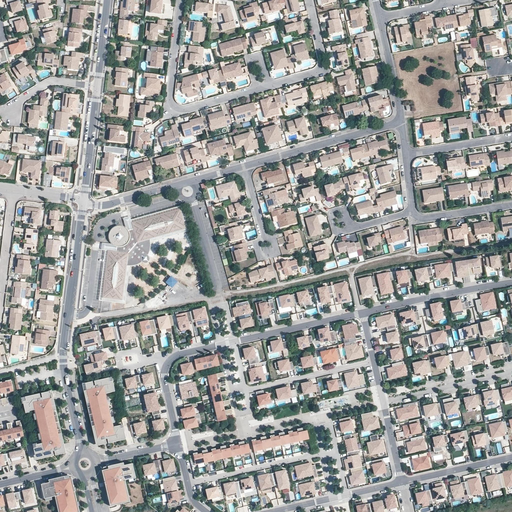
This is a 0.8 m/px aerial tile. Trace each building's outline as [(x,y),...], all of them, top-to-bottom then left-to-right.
[(18,0),(7,0),(5,1),(7,5),(10,4),(12,13),(21,11),(18,0)] [(51,9),(50,10),(48,10),(47,7),(49,6),(48,3),(50,3),(49,0),(37,0),(38,6),(40,10),(38,11),(37,11),(40,20),(53,16),(51,10),(51,9)] [(134,0),(123,0),(118,32),(129,34),(134,0)] [(152,0),(150,12),(160,14),(162,0),(152,0)] [(277,0),(273,0),(262,3),(265,12),(280,8),(277,0)] [(294,0),(283,0),(287,14),(297,11),(294,0)] [(214,5),(193,2),(192,11),(208,13),(208,18),(212,18),(214,5)] [(259,10),(256,2),(249,4),(250,8),(248,9),(247,6),(244,7),(246,18),(255,15),(254,12),(259,10)] [(218,4),(217,12),(223,13),(226,22),(221,24),(223,30),(236,27),(230,6),(218,4)] [(73,9),(71,22),(83,24),(84,11),(88,9),(89,5),(80,5),(79,10),(73,9)] [(363,8),(350,11),(354,28),(367,25),(363,8)] [(488,8),(478,10),(481,25),(490,24),(488,8)] [(468,12),(451,16),(453,26),(470,25),(468,12)] [(338,15),(328,17),(332,38),(342,35),(338,15)] [(451,16),(436,19),(438,29),(453,26),(451,16)] [(20,17),(8,20),(9,24),(11,23),(12,27),(15,26),(17,32),(26,29),(24,19),(21,20),(20,17)] [(296,22),(295,21),(297,20),(296,17),(291,19),(289,19),(291,24),(285,26),(287,33),(299,29),(300,34),(307,32),(303,20),(296,22)] [(166,20),(159,19),(158,24),(152,24),(150,35),(147,34),(147,39),(154,41),(156,31),(158,31),(158,28),(163,29),(163,26),(166,26),(166,20)] [(429,20),(414,23),(417,37),(432,33),(429,20)] [(201,23),(189,21),(188,31),(195,32),(195,41),(204,42),(205,33),(202,33),(203,27),(201,27),(201,23)] [(408,24),(394,27),(397,43),(412,40),(408,24)] [(55,42),(54,37),(52,31),(54,30),(53,26),(42,30),(46,44),(55,42)] [(81,28),(69,27),(67,47),(79,48),(81,28)] [(262,33),(248,36),(250,44),(264,41),(262,33)] [(497,35),(484,38),(486,51),(503,47),(501,38),(497,38),(497,35)] [(369,37),(356,40),(361,59),(373,57),(369,37)] [(18,43),(3,48),(4,50),(6,59),(12,57),(12,55),(21,52),(21,50),(26,48),(23,39),(18,41),(18,43)] [(241,39),(220,44),(223,57),(229,55),(229,53),(244,49),(241,39)] [(129,41),(122,40),(120,40),(119,45),(122,46),(121,51),(116,50),(116,59),(121,59),(122,55),(131,56),(131,46),(129,46),(129,41)] [(306,43),(294,47),(296,54),(291,56),(291,57),(293,63),(299,62),(298,60),(309,56),(306,43)] [(471,43),(461,45),(463,53),(465,53),(466,59),(468,59),(469,62),(473,64),(476,60),(474,58),(473,55),(475,55),(473,47),(472,47),(471,43)] [(343,44),(332,47),(336,66),(347,64),(343,44)] [(162,47),(154,46),(151,68),(159,69),(162,47)] [(204,47),(191,46),(190,53),(188,53),(187,63),(196,64),(196,62),(202,62),(204,47)] [(293,63),(291,57),(287,58),(285,50),(271,54),(274,67),(280,65),(281,68),(286,67),(285,64),(288,64),(290,69),(295,67),(293,63)] [(54,54),(38,52),(37,62),(52,65),(52,67),(58,67),(58,59),(53,59),(54,54)] [(83,54),(72,53),(74,56),(64,55),(63,66),(67,66),(68,69),(72,69),(73,66),(75,66),(75,62),(79,62),(79,57),(83,57),(83,54)] [(23,61),(12,68),(17,78),(29,72),(33,78),(36,75),(30,65),(27,68),(23,61)] [(239,62),(222,67),(224,76),(225,79),(242,73),(239,62)] [(128,67),(116,67),(116,85),(127,86),(128,67)] [(226,86),(225,79),(224,76),(219,78),(216,69),(202,73),(203,77),(207,76),(208,80),(214,79),(215,83),(220,82),(221,87),(226,86)] [(376,69),(364,71),(367,84),(379,82),(376,69)] [(157,74),(144,72),(144,77),(151,78),(151,83),(147,83),(147,88),(144,88),(143,94),(156,96),(156,89),(155,89),(155,84),(159,84),(160,79),(157,78),(157,74)] [(3,74),(0,76),(0,91),(1,92),(11,86),(3,74)] [(192,85),(195,84),(196,88),(200,86),(197,74),(182,78),(182,91),(183,94),(187,93),(188,98),(199,95),(196,91),(193,91),(192,85)] [(474,76),(469,77),(470,86),(468,86),(470,96),(472,95),(473,102),(481,100),(478,85),(476,85),(474,76)] [(351,77),(337,81),(341,93),(355,90),(351,77)] [(511,93),(511,81),(500,84),(501,87),(497,87),(497,83),(489,85),(489,93),(497,92),(499,101),(507,101),(506,95),(511,93)] [(328,82),(311,87),(315,99),(331,94),(328,82)] [(65,107),(64,112),(67,112),(76,113),(77,107),(74,108),(75,99),(77,99),(78,94),(63,91),(62,106),(65,107)] [(304,91),(287,96),(289,105),(307,100),(304,91)] [(128,118),(131,95),(120,93),(117,116),(128,118)] [(382,95),(363,101),(366,109),(370,108),(368,104),(371,104),(373,112),(379,110),(378,106),(386,104),(382,95)] [(278,96),(260,101),(265,118),(283,112),(278,96)] [(141,100),(138,117),(148,119),(152,102),(141,100)] [(359,102),(343,107),(347,117),(362,112),(359,102)] [(29,110),(28,122),(39,123),(40,111),(41,106),(30,105),(29,110)] [(253,105),(232,110),(235,119),(256,114),(253,105)] [(226,109),(207,114),(211,127),(229,122),(226,109)] [(511,109),(504,111),(504,116),(501,118),(502,125),(509,124),(508,122),(511,121),(511,109)] [(64,112),(56,111),(55,128),(66,129),(67,112),(64,112)] [(490,127),(502,125),(501,118),(499,113),(494,114),(494,113),(480,115),(481,121),(487,120),(487,123),(489,123),(490,127)] [(336,115),(322,120),(325,127),(339,122),(336,115)] [(304,117),(287,122),(290,130),(297,128),(298,129),(300,129),(302,136),(309,134),(304,117)] [(466,117),(447,120),(449,131),(467,128),(468,132),(473,131),(471,119),(466,120),(466,117)] [(200,120),(183,125),(186,135),(203,130),(200,120)] [(441,121),(422,124),(424,135),(443,132),(441,121)] [(125,126),(109,123),(106,139),(123,142),(125,126)] [(277,125),(261,129),(266,146),(281,141),(277,125)] [(149,129),(138,127),(134,148),(145,150),(149,129)] [(0,128),(0,140),(7,141),(9,132),(2,131),(0,128)] [(254,131),(234,136),(238,152),(258,148),(254,131)] [(176,132),(157,138),(160,147),(179,141),(176,132)] [(27,136),(18,135),(18,143),(26,144),(26,146),(35,147),(36,138),(28,137),(27,136)] [(227,140),(208,146),(213,161),(232,155),(227,140)] [(367,143),(371,155),(376,154),(376,153),(389,149),(386,140),(373,143),(372,142),(367,143)] [(53,141),(52,155),(62,155),(62,143),(53,141)] [(348,143),(338,145),(340,151),(341,155),(344,154),(344,155),(350,153),(348,148),(349,148),(348,143)] [(363,146),(350,150),(353,160),(371,155),(367,143),(363,145),(363,146)] [(202,146),(186,150),(189,163),(205,159),(202,146)] [(511,152),(497,154),(499,165),(511,163),(511,158),(511,156),(511,149),(510,149),(511,152)] [(340,151),(319,157),(322,168),(343,162),(341,155),(340,151)] [(114,171),(116,154),(104,152),(103,170),(114,171)] [(488,153),(470,156),(470,168),(485,166),(485,162),(489,161),(488,153)] [(175,154),(155,159),(158,171),(178,165),(175,154)] [(464,156),(447,159),(448,170),(466,167),(464,156)] [(40,161),(23,159),(22,171),(32,172),(31,178),(38,178),(40,161)] [(0,160),(0,174),(0,175),(2,172),(8,175),(12,165),(0,160)] [(303,162),(293,165),(296,175),(302,173),(304,177),(312,175),(311,170),(316,168),(313,161),(308,162),(309,167),(305,168),(303,162)] [(150,162),(132,166),(134,178),(152,174),(150,162)] [(391,164),(375,169),(380,186),(396,181),(391,164)] [(435,167),(421,169),(423,181),(437,179),(435,167)] [(69,168),(50,168),(49,174),(60,176),(65,177),(65,178),(64,182),(65,182),(67,183),(68,183),(69,168)] [(279,170),(263,174),(267,186),(282,181),(279,170)] [(341,178),(343,182),(345,190),(351,188),(355,190),(360,189),(359,186),(362,185),(361,182),(365,181),(362,172),(341,178)] [(101,176),(100,186),(108,187),(117,188),(117,186),(121,187),(122,179),(101,176)] [(511,177),(499,179),(500,192),(511,190),(511,177)] [(492,180),(472,183),(473,191),(479,190),(480,197),(489,196),(488,188),(493,187),(492,180)] [(234,181),(216,186),(219,197),(230,193),(234,205),(229,206),(231,212),(236,211),(238,216),(246,213),(239,191),(238,191),(234,181)] [(343,182),(325,188),(328,197),(345,191),(345,190),(343,182)] [(467,184),(448,187),(449,197),(464,195),(465,197),(469,197),(467,184)] [(314,187),(302,191),(304,195),(299,196),(302,203),(306,202),(305,199),(315,196),(317,202),(322,200),(319,189),(314,191),(314,187)] [(268,194),(271,206),(289,201),(285,189),(275,192),(274,188),(262,191),(264,195),(268,194)] [(442,188),(423,191),(425,204),(444,201),(442,188)] [(394,191),(380,195),(383,207),(397,203),(394,191)] [(369,202),(355,207),(359,217),(373,212),(369,202)] [(40,209),(25,207),(24,216),(30,217),(30,219),(30,223),(30,224),(38,225),(40,209)] [(284,207),(270,211),(272,216),(277,215),(279,222),(277,222),(279,229),(297,224),(293,210),(285,212),(284,207)] [(62,211),(50,209),(48,226),(60,228),(62,216),(62,211)] [(102,278),(100,295),(120,297),(126,251),(135,242),(184,228),(179,209),(165,213),(166,215),(146,220),(146,218),(130,222),(132,228),(126,230),(125,228),(122,226),(120,224),(117,225),(114,225),(111,227),(109,230),(108,232),(108,235),(108,238),(109,239),(110,241),(111,242),(113,243),(115,244),(115,250),(105,249),(103,265),(106,266),(104,279),(102,278)] [(316,215),(304,219),(310,238),(322,234),(316,215)] [(511,216),(501,219),(503,229),(511,227),(511,216)] [(488,223),(488,221),(473,223),(475,234),(490,232),(490,234),(495,234),(493,222),(488,223)] [(234,222),(224,224),(226,230),(229,229),(232,241),(243,238),(241,229),(239,230),(238,226),(235,227),(234,222)] [(467,223),(461,224),(463,227),(453,229),(453,227),(446,228),(449,242),(465,239),(464,235),(469,234),(467,223)] [(389,230),(384,232),(386,238),(391,237),(392,242),(405,238),(402,226),(395,228),(394,230),(389,232),(389,230)] [(37,229),(24,227),(22,249),(33,250),(34,245),(36,245),(37,229)] [(442,240),(440,227),(435,228),(436,230),(429,231),(429,229),(418,231),(420,243),(442,240)] [(291,230),(284,232),(286,237),(289,236),(291,243),(286,245),(288,250),(303,246),(299,233),(293,235),(291,230)] [(373,233),(364,236),(367,247),(376,244),(373,233)] [(60,239),(46,238),(45,256),(55,257),(56,243),(60,243),(60,239)] [(343,242),(337,244),(340,253),(347,251),(348,254),(356,252),(355,249),(360,248),(358,243),(353,244),(352,242),(344,245),(343,242)] [(245,243),(234,246),(236,251),(234,251),(237,262),(246,260),(244,252),(248,251),(245,243)] [(324,246),(314,249),(318,261),(328,259),(324,246)] [(29,256),(17,253),(16,272),(27,274),(29,256)] [(505,268),(503,255),(487,258),(488,266),(493,265),(494,268),(498,266),(498,264),(500,264),(501,269),(505,268)] [(481,271),(479,258),(468,260),(470,275),(474,274),(474,272),(481,271)] [(287,261),(275,264),(277,272),(283,270),(284,275),(286,276),(293,275),(292,270),(298,269),(296,260),(290,262),(291,264),(288,264),(287,261)] [(470,275),(468,260),(457,262),(459,277),(470,275)] [(276,279),(272,263),(265,265),(266,267),(252,271),(248,274),(251,283),(269,278),(270,280),(276,279)] [(454,271),(452,263),(437,265),(439,278),(451,275),(451,271),(454,271)] [(433,276),(431,266),(426,266),(427,269),(416,271),(418,281),(429,279),(428,277),(433,276)] [(57,276),(57,270),(43,269),(41,288),(46,289),(46,287),(50,287),(51,275),(57,276)] [(413,277),(411,269),(397,272),(400,283),(409,281),(408,278),(413,277)] [(394,280),(392,272),(378,275),(382,294),(392,292),(390,280),(394,280)] [(376,286),(373,276),(360,279),(364,295),(374,292),(373,287),(376,286)] [(169,277),(164,284),(170,289),(175,282),(169,277)] [(26,282),(14,281),(13,285),(15,286),(14,296),(12,296),(11,301),(20,303),(21,297),(24,297),(24,294),(30,295),(31,288),(25,287),(26,282)] [(350,296),(346,281),(331,285),(332,293),(334,298),(339,297),(339,299),(341,299),(342,302),(347,301),(346,297),(350,296)] [(332,293),(331,285),(318,288),(320,299),(330,297),(328,294),(332,293)] [(310,301),(307,291),(295,295),(297,302),(300,301),(301,306),(305,305),(304,303),(310,301)] [(495,304),(492,292),(482,295),(483,299),(476,300),(479,311),(491,308),(490,305),(495,304)] [(296,307),(293,294),(280,297),(283,307),(290,306),(292,308),(296,307)] [(54,300),(44,299),(43,305),(38,304),(38,310),(40,310),(40,318),(52,320),(54,300)] [(274,308),(272,299),(269,300),(269,302),(265,303),(264,301),(256,302),(258,309),(262,308),(264,318),(269,316),(268,313),(271,312),(271,309),(274,308)] [(250,313),(248,300),(235,303),(236,307),(233,308),(234,312),(236,312),(237,315),(239,315),(250,313)] [(461,304),(461,300),(451,302),(453,311),(469,308),(468,302),(461,304)] [(440,311),(438,303),(432,305),(433,309),(427,311),(428,316),(432,315),(433,318),(438,317),(438,320),(444,318),(443,311),(440,311)] [(18,308),(11,307),(10,313),(12,313),(10,328),(20,329),(22,314),(17,313),(18,308)] [(201,309),(190,312),(192,321),(193,322),(198,321),(198,323),(196,324),(197,327),(208,324),(206,313),(202,314),(201,309)] [(419,319),(417,312),(410,314),(409,311),(401,313),(404,323),(419,319)] [(192,321),(190,312),(177,315),(180,327),(185,326),(186,330),(190,329),(188,322),(192,321)] [(253,325),(250,313),(239,315),(242,327),(253,325)] [(172,315),(158,318),(160,329),(167,329),(167,327),(174,326),(172,315)] [(391,315),(373,320),(376,330),(386,327),(394,326),(391,315)] [(154,319),(141,322),(143,333),(148,332),(149,335),(157,333),(154,319)] [(494,332),(492,320),(477,324),(479,333),(480,335),(494,332)] [(116,326),(119,340),(119,341),(139,336),(136,322),(130,323),(130,325),(123,327),(122,325),(116,326)] [(349,325),(341,327),(342,331),(344,331),(345,336),(343,336),(345,345),(358,342),(356,334),(359,334),(357,324),(353,325),(352,322),(347,323),(349,325)] [(479,333),(477,324),(458,329),(461,341),(469,339),(468,336),(479,333)] [(119,340),(116,326),(103,329),(106,340),(110,339),(111,340),(114,339),(114,340),(119,340)] [(394,326),(386,327),(388,333),(386,334),(388,343),(398,341),(394,326)] [(328,332),(327,327),(319,329),(322,342),(337,338),(335,330),(328,332)] [(49,334),(49,330),(36,329),(35,343),(44,344),(44,340),(45,340),(46,334),(49,334)] [(102,344),(99,331),(80,335),(82,346),(98,342),(98,345),(102,344)] [(443,334),(443,331),(428,335),(430,344),(446,340),(445,337),(447,337),(446,333),(443,334)] [(413,336),(408,337),(409,344),(414,343),(415,348),(424,346),(425,348),(430,347),(427,332),(422,333),(423,337),(413,339),(413,336)] [(23,336),(12,335),(12,339),(13,340),(12,353),(23,354),(24,341),(22,341),(23,336)] [(312,335),(298,338),(300,348),(309,346),(308,343),(313,342),(312,335)] [(289,347),(288,341),(281,342),(281,340),(270,342),(272,351),(289,347)] [(357,346),(358,342),(345,345),(348,356),(351,356),(352,359),(364,357),(361,345),(357,346)] [(510,355),(508,343),(491,346),(493,357),(500,356),(500,357),(510,355)] [(393,361),(404,358),(400,344),(392,345),(393,351),(389,352),(390,355),(392,355),(393,361)] [(489,356),(487,347),(473,350),(476,363),(487,360),(486,357),(489,356)] [(254,348),(244,350),(246,359),(248,359),(250,365),(260,363),(259,356),(256,357),(254,348)] [(342,359),(339,348),(325,352),(325,355),(323,356),(325,363),(330,362),(330,364),(333,363),(333,361),(342,359)] [(93,355),(92,351),(86,352),(87,356),(91,355),(93,363),(100,361),(108,360),(106,352),(93,355)] [(471,365),(468,352),(452,355),(455,368),(471,365)] [(196,370),(196,371),(220,366),(217,356),(214,357),(213,354),(198,358),(199,361),(194,362),(196,370)] [(312,354),(301,357),(303,367),(318,363),(316,356),(312,357),(312,354)] [(447,356),(434,360),(436,370),(450,366),(447,356)] [(289,362),(288,360),(275,363),(276,369),(280,368),(280,371),(288,369),(289,371),(295,369),(293,361),(289,362)] [(93,363),(85,365),(87,376),(103,372),(100,361),(93,363)] [(432,375),(429,361),(412,364),(414,374),(426,372),(427,376),(432,375)] [(194,362),(181,365),(184,374),(196,371),(196,370),(194,362)] [(406,375),(403,362),(392,364),(393,368),(388,369),(390,379),(406,375)] [(260,363),(250,365),(252,370),(249,371),(252,381),(264,378),(260,363)] [(358,375),(357,371),(345,374),(348,388),(366,384),(364,374),(358,375)] [(223,372),(208,376),(210,385),(218,383),(217,378),(224,376),(223,372)] [(143,374),(138,375),(140,382),(144,381),(145,384),(153,382),(152,374),(143,376),(143,374)] [(135,378),(126,380),(128,389),(137,387),(136,383),(140,382),(138,375),(134,376),(135,378)] [(113,381),(112,377),(97,381),(98,383),(88,385),(90,392),(87,393),(97,436),(98,436),(100,444),(108,442),(107,440),(111,439),(112,443),(127,439),(122,418),(115,419),(109,393),(117,392),(116,388),(119,388),(117,380),(113,381)] [(191,379),(179,382),(183,400),(199,396),(196,382),(191,383),(191,379)] [(342,386),(341,379),(328,382),(330,391),(338,389),(338,387),(342,386)] [(13,388),(11,380),(5,381),(6,382),(2,383),(4,390),(4,392),(8,392),(8,389),(13,388)] [(311,381),(302,384),(305,394),(316,390),(317,396),(322,394),(319,384),(312,385),(311,381)] [(218,383),(210,385),(213,394),(220,392),(219,388),(226,386),(225,382),(218,383)] [(509,383),(501,385),(505,401),(511,399),(511,387),(510,388),(509,383)] [(290,391),(289,388),(277,390),(279,399),(292,396),(293,398),(298,397),(296,389),(290,391)] [(157,401),(154,389),(148,391),(149,394),(144,395),(146,403),(157,401)] [(487,389),(482,390),(485,406),(497,404),(496,400),(501,399),(498,390),(488,392),(487,389)] [(220,392),(213,394),(215,403),(222,401),(221,396),(228,395),(227,390),(220,392)] [(263,395),(262,391),(257,392),(260,406),(272,403),(269,394),(263,395)] [(479,394),(475,395),(475,397),(465,400),(467,410),(482,407),(479,394)] [(41,395),(23,400),(24,403),(26,413),(29,413),(32,412),(39,438),(32,439),(36,459),(53,455),(52,453),(55,452),(55,453),(63,451),(61,444),(63,444),(51,395),(41,397),(41,395)] [(452,400),(451,398),(444,399),(448,415),(453,414),(453,411),(458,410),(457,408),(461,407),(459,399),(452,400)] [(222,401),(215,403),(217,412),(225,410),(223,406),(230,404),(229,400),(222,401)] [(157,401),(146,403),(148,412),(153,411),(154,415),(161,413),(157,401)] [(192,403),(184,405),(185,409),(181,410),(183,417),(187,417),(195,415),(194,407),(198,406),(197,402),(192,403)] [(418,415),(415,402),(403,405),(404,409),(397,410),(399,419),(418,415)] [(442,413),(440,403),(424,406),(427,417),(442,413)] [(231,408),(225,410),(217,412),(219,421),(227,420),(225,414),(232,413),(231,408)] [(372,412),(361,414),(365,431),(380,428),(378,417),(374,418),(372,412)] [(161,413),(154,415),(156,421),(153,422),(155,429),(164,427),(161,413)] [(199,414),(195,415),(187,417),(188,421),(184,422),(186,428),(196,426),(195,418),(200,417),(199,414)] [(350,417),(340,419),(342,431),(353,429),(350,417)] [(419,419),(410,421),(411,427),(409,428),(408,425),(403,427),(405,436),(418,433),(416,424),(420,423),(419,419)] [(24,435),(20,420),(16,421),(18,428),(13,429),(15,437),(15,439),(20,438),(20,436),(24,435)] [(509,434),(505,421),(490,425),(493,437),(509,434)] [(13,429),(11,422),(7,423),(8,430),(4,431),(5,439),(15,437),(13,429)] [(144,422),(130,425),(132,432),(137,431),(137,433),(146,431),(144,422)] [(303,429),(298,430),(298,433),(300,440),(301,443),(303,443),(302,440),(309,438),(307,431),(303,432),(303,429)] [(467,430),(451,434),(453,445),(469,440),(467,430)] [(294,442),(300,440),(298,433),(293,434),(292,431),(288,432),(289,435),(290,442),(292,445),(294,444),(294,442)] [(284,433),(280,434),(280,437),(282,445),(282,447),(285,447),(284,444),(290,442),(289,435),(285,436),(284,433)] [(367,443),(370,454),(385,451),(382,440),(379,441),(378,434),(370,436),(372,442),(367,443)] [(488,434),(473,436),(474,445),(482,443),(483,445),(490,443),(488,434)] [(271,439),(273,447),(273,449),(276,449),(275,446),(282,445),(280,437),(275,438),(274,435),(270,436),(271,439)] [(350,435),(344,436),(344,439),(346,440),(348,452),(357,450),(355,438),(351,439),(350,435)] [(448,442),(447,435),(436,437),(437,442),(432,443),(434,452),(442,450),(441,446),(445,445),(445,442),(448,442)] [(426,448),(423,436),(411,439),(412,442),(407,444),(410,453),(426,448)] [(266,437),(261,438),(261,441),(263,449),(264,451),(267,451),(266,448),(273,447),(271,439),(267,440),(266,437)] [(256,439),(252,440),(255,454),(258,453),(257,450),(263,449),(261,441),(256,442),(256,439)] [(239,443),(239,446),(240,450),(241,453),(242,456),(245,456),(244,453),(250,451),(249,444),(245,445),(244,442),(239,443)] [(240,450),(239,446),(235,447),(234,444),(230,445),(231,448),(232,455),(233,458),(236,458),(235,455),(241,453),(240,450)] [(220,448),(221,450),(223,458),(224,460),(226,460),(226,457),(232,455),(231,448),(227,449),(226,446),(220,448)] [(211,449),(212,453),(214,460),(215,462),(217,462),(217,459),(223,458),(221,450),(216,452),(216,448),(211,449)] [(23,450),(6,454),(8,461),(9,465),(26,461),(23,450)] [(357,450),(348,452),(346,453),(349,464),(346,465),(347,470),(351,470),(362,467),(357,450)] [(214,460),(212,453),(208,454),(207,451),(202,452),(203,455),(205,462),(205,465),(208,464),(207,461),(214,460)] [(194,455),(189,456),(191,464),(197,462),(197,464),(205,462),(203,455),(198,456),(197,452),(193,453),(194,455)] [(413,460),(416,470),(430,467),(426,452),(420,454),(421,458),(413,460)] [(382,458),(371,461),(375,474),(386,472),(382,458)] [(163,459),(158,460),(160,471),(161,474),(175,470),(174,462),(170,460),(163,462),(163,459)] [(154,463),(144,466),(146,475),(160,471),(158,460),(153,461),(154,463)] [(132,463),(102,470),(111,506),(130,502),(125,480),(136,477),(132,463)] [(308,464),(295,467),(297,475),(303,474),(304,477),(313,475),(314,478),(318,477),(315,465),(309,467),(308,464)] [(362,467),(351,470),(352,476),(350,476),(353,484),(365,482),(362,467)] [(286,470),(272,474),(274,485),(279,485),(280,489),(289,487),(286,470)] [(511,471),(500,474),(503,488),(511,485),(511,471)] [(272,474),(258,477),(261,489),(263,488),(274,485),(272,474)] [(500,474),(486,477),(489,490),(503,488),(500,474)] [(167,478),(163,479),(166,493),(178,491),(175,476),(167,478)] [(79,511),(71,477),(41,484),(45,498),(55,495),(58,511),(79,511)] [(478,477),(464,481),(465,484),(466,489),(468,495),(482,492),(478,477)] [(251,479),(239,482),(243,493),(245,493),(244,490),(253,487),(251,479)] [(457,480),(451,482),(455,497),(463,495),(463,490),(466,489),(465,484),(459,485),(457,480)] [(238,481),(224,484),(227,494),(236,492),(236,490),(240,489),(238,481)] [(319,481),(300,486),(303,496),(316,493),(315,490),(321,489),(319,481)] [(436,488),(428,490),(430,501),(445,497),(442,483),(436,485),(436,488)] [(221,486),(207,489),(210,499),(219,497),(220,500),(224,499),(221,486)] [(31,489),(0,496),(0,505),(5,505),(4,503),(8,502),(9,508),(18,506),(16,500),(21,499),(25,498),(26,504),(34,502),(31,489)] [(178,491),(166,493),(169,508),(181,505),(180,498),(183,497),(181,490),(178,491)] [(428,490),(415,493),(418,504),(430,501),(428,490)] [(382,502),(384,509),(396,506),(393,495),(387,497),(388,499),(381,501),(382,502)] [(378,501),(369,504),(370,511),(371,511),(375,511),(379,511),(384,511),(384,509),(382,502),(379,503),(378,501)]
